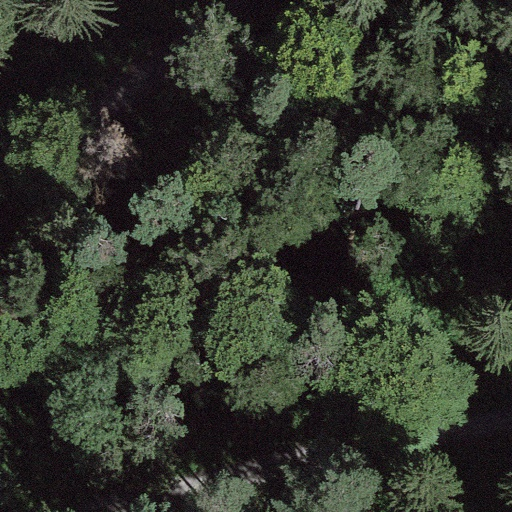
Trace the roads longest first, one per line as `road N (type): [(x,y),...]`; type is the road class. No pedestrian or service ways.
road 1 (track): [(511,415),(126,511)]
road 2 (track): [(0,160),(43,145),(187,44),(233,0)]
